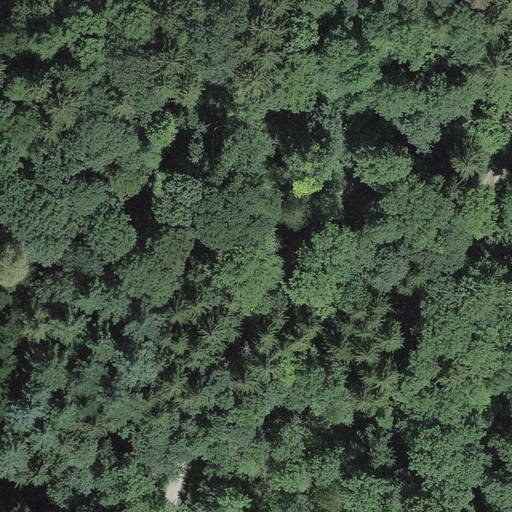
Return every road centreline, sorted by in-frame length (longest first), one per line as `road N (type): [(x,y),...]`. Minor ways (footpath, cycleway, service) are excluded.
road 1 (track): [(511,74),(416,133),(336,199),(241,326),(164,511)]
road 2 (track): [(420,511),(396,400),(414,313),(511,135)]
